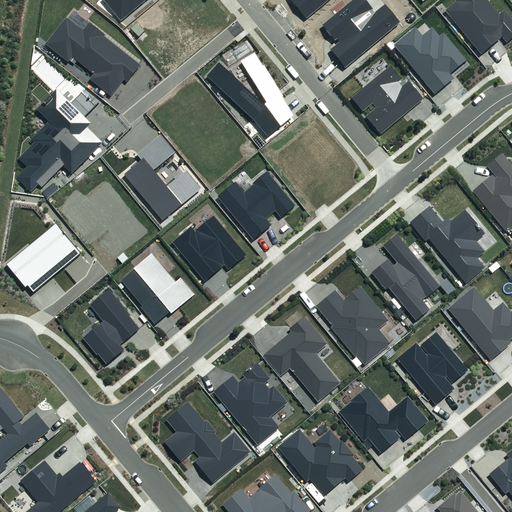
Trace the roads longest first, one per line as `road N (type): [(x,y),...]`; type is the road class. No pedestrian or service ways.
road 1 (residential): [(104,427),(399,183)]
road 2 (residential): [(399,183),(244,0)]
road 3 (residential): [(511,405),(382,511)]
road 4 (residential): [(399,183),(511,93)]
road 5 (residential): [(0,338),(37,356),(104,427)]
